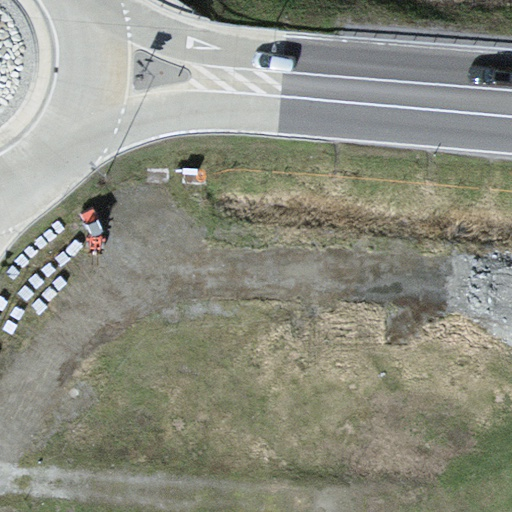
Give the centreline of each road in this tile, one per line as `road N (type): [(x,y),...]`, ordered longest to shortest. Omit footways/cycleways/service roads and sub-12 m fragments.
road 1 (primary): [(350,89),(184,43),(82,2)]
road 2 (primary): [(77,128),(350,89)]
road 3 (primary): [(350,89),(511,103)]
road 4 (primary): [(77,128),(94,51),(82,2)]
